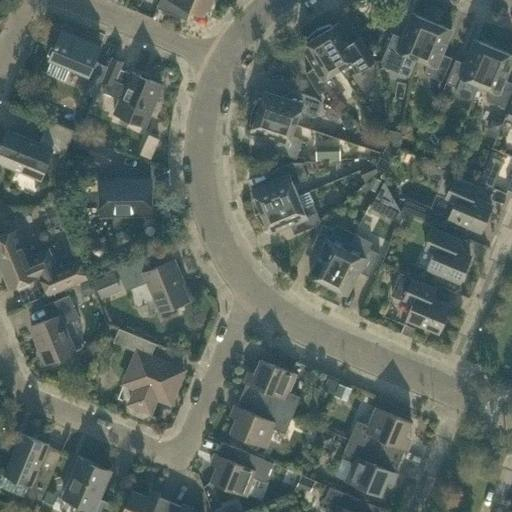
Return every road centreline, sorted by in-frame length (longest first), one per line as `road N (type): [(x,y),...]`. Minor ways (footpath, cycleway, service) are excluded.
road 1 (residential): [(251,293),(182,453),(163,454),(23,391),(0,336)]
road 2 (residential): [(251,293),(226,262),(208,206),(202,138),(224,61)]
road 3 (residential): [(444,387),(251,293)]
road 4 (residential): [(511,224),(444,387)]
road 5 (residential): [(70,0),(224,61)]
